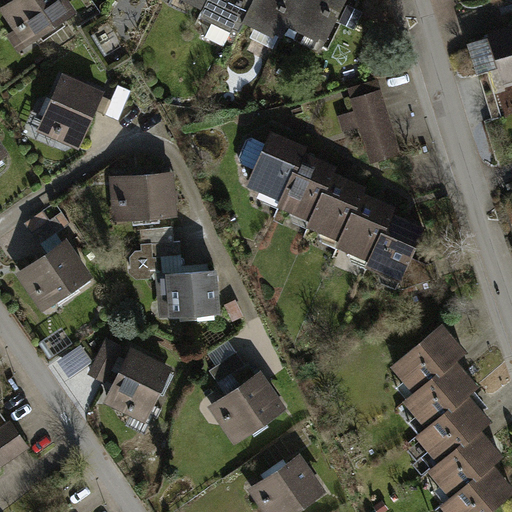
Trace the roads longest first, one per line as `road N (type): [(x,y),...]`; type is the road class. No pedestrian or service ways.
road 1 (residential): [(417,0),(511,303)]
road 2 (residential): [(0,317),(135,511)]
